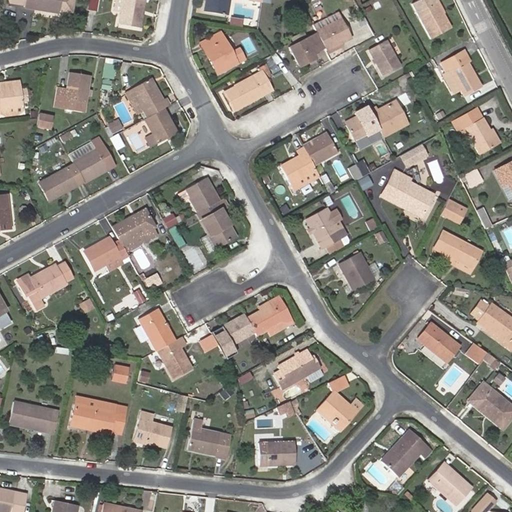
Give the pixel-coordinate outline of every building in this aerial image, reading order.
[(60,0),(9,0),(10,1),(24,4),(23,7),(58,13),(58,10),(60,0)] [(60,0),(58,10),(70,12),(72,0),(60,0)] [(88,0),(87,9),(95,11),(96,0),(88,0)] [(143,0),(115,0),(114,9),(121,10),(118,24),(139,27),(143,0)] [(206,0),(204,11),(227,15),(229,0),(206,0)] [(438,0),(418,0),(411,4),(430,38),(450,27),(436,2),(438,0)] [(312,24),(316,31),(341,19),(338,12),(312,24)] [(231,17),(230,25),(243,27),(245,19),(231,17)] [(341,19),(316,31),(317,33),(324,47),(325,51),(351,37),(341,19)] [(214,56),(209,59),(217,73),(244,59),(238,48),(231,51),(221,32),(208,39),(211,45),(209,46),(214,56)] [(324,47),(317,33),(289,47),(297,63),(313,55),(312,53),(324,47)] [(325,51),(327,54),(353,40),(351,37),(325,51)] [(211,45),(208,39),(200,42),(203,48),(209,46),(211,45)] [(373,58),(376,63),(383,76),(400,67),(385,40),(369,49),(373,58)] [(203,48),(209,59),(214,56),(209,46),(203,48)] [(480,86),(467,62),(469,61),(464,51),(440,64),(446,74),(443,76),(452,94),(460,90),(463,96),(480,86)] [(313,55),(297,63),(298,66),(314,58),(313,55)] [(259,67),(261,72),(265,78),(271,75),(265,63),(259,67)] [(66,100),(85,103),(89,75),(69,72),(66,90),(58,88),(54,106),(65,108),(66,100)] [(223,92),(233,111),(271,90),(265,78),(261,72),(223,92)] [(143,110),(147,118),(163,108),(169,105),(165,97),(162,99),(150,78),(131,89),(136,97),(143,110)] [(0,86),(0,108),(22,105),(20,84),(0,86)] [(131,89),(124,92),(136,114),(143,110),(136,97),(131,89)] [(83,110),(85,103),(66,100),(65,108),(83,110)] [(369,111),(378,129),(383,137),(407,124),(396,101),(378,110),(376,108),(369,111)] [(369,111),(366,107),(354,113),(356,117),(357,120),(346,126),(354,142),(356,141),(360,150),(370,145),(365,136),(371,133),(378,129),(369,111)] [(467,134),(479,154),(495,144),(488,131),(489,130),(476,107),(451,121),(461,138),(467,134)] [(147,118),(144,119),(153,134),(158,143),(177,133),(163,108),(147,118)] [(441,109),(433,113),(437,121),(445,116),(441,109)] [(39,113),(36,126),(49,129),(51,115),(39,113)] [(357,120),(356,117),(344,123),(346,126),(357,120)] [(108,125),(112,134),(122,128),(118,120),(108,125)] [(383,137),(378,129),(371,133),(375,142),(383,138),(383,137)] [(491,129),(489,130),(488,131),(495,144),(498,142),(491,129)] [(65,141),(76,134),(74,130),(62,137),(65,141)] [(326,133),(302,146),(303,147),(313,165),(336,152),(326,133)] [(375,142),(371,133),(365,136),(370,145),(375,142)] [(118,134),(109,139),(116,152),(125,147),(118,134)] [(158,143),(153,134),(145,138),(151,147),(158,143)] [(88,152),(71,160),(73,164),(83,182),(84,183),(114,166),(98,137),(91,141),(95,148),(88,152)] [(84,144),(88,152),(95,148),(91,141),(84,144)] [(421,144),(401,155),(407,166),(427,155),(421,144)] [(279,166),(289,184),(315,170),(313,165),(303,147),(295,152),(298,156),(279,166)] [(367,162),(371,170),(377,166),(373,158),(367,162)] [(436,160),(428,163),(435,183),(444,180),(436,160)] [(511,161),(493,170),(502,186),(507,183),(511,193),(511,161)] [(83,182),(73,164),(66,167),(37,183),(47,201),(83,182)] [(355,180),(361,177),(355,166),(349,169),(355,180)] [(423,179),(430,177),(426,166),(420,168),(423,179)] [(476,169),(463,175),(470,188),(482,181),(476,169)] [(292,189),(318,175),(315,170),(289,184),(292,189)] [(414,207),(411,212),(420,217),(432,195),(408,182),(409,180),(394,171),(384,190),(414,207)] [(369,176),(358,180),(362,190),(373,186),(369,176)] [(184,190),(197,213),(216,202),(218,201),(205,178),(184,190)] [(511,193),(507,183),(502,186),(509,199),(511,197),(511,193)] [(325,187),(329,194),(334,191),(330,184),(325,187)] [(381,195),(411,212),(414,207),(384,190),(381,195)] [(0,230),(10,229),(6,195),(0,195),(0,230)] [(197,213),(196,214),(208,235),(215,248),(234,238),(226,225),(229,224),(221,210),(226,207),(222,199),(218,201),(216,202),(197,213)] [(465,210),(447,200),(446,203),(459,210),(453,222),(458,224),(465,210)] [(446,203),(440,214),(453,222),(459,210),(446,203)] [(341,227),(337,229),(334,222),(328,213),(326,208),(305,219),(321,249),(339,239),(339,238),(346,235),(341,227)] [(475,211),(484,229),(490,226),(481,208),(475,211)] [(144,209),(131,216),(133,219),(146,212),(144,209)] [(328,213),(334,222),(340,219),(335,210),(328,213)] [(131,216),(111,227),(118,240),(121,245),(141,235),(145,241),(156,235),(152,229),(154,227),(146,212),(133,219),(131,216)] [(373,218),(365,223),(370,231),(377,226),(373,218)] [(226,225),(234,238),(236,236),(229,224),(226,225)] [(386,239),(381,230),(375,234),(380,242),(386,239)] [(442,251),(441,253),(440,255),(452,262),(470,271),(480,252),(442,232),(434,247),(442,251)] [(141,235),(121,245),(125,252),(145,241),(141,235)] [(208,235),(200,239),(207,252),(215,248),(208,235)] [(121,260),(127,256),(125,252),(121,245),(118,240),(113,244),(109,238),(83,251),(94,270),(119,257),(121,260)] [(339,239),(323,248),(328,255),(344,246),(339,238),(339,239)] [(342,270),(353,291),(374,280),(367,268),(358,251),(333,265),(337,272),(342,270)] [(119,257),(106,264),(109,270),(129,260),(127,256),(121,260),(119,257)] [(499,259),(502,264),(509,261),(507,256),(499,259)] [(511,266),(509,261),(502,264),(507,274),(511,271),(511,266)] [(32,302),(40,298),(65,285),(63,282),(72,277),(64,262),(55,267),(54,265),(29,279),(27,275),(16,281),(24,296),(28,294),(32,302)] [(470,271),(452,262),(451,264),(469,273),(470,271)] [(367,268),(374,280),(381,276),(374,264),(367,268)] [(143,273),(146,278),(154,274),(152,269),(143,273)] [(144,279),(146,286),(160,282),(158,275),(144,279)] [(138,289),(133,292),(139,303),(144,300),(138,289)] [(257,307),(259,311),(279,299),(278,296),(257,307)] [(44,305),(40,298),(32,302),(36,310),(44,305)] [(89,299),(79,304),(84,313),(93,307),(89,299)] [(246,318),(254,332),(256,336),(274,326),(277,331),(286,326),(277,312),(285,308),(279,299),(259,311),(246,318)] [(506,345),(511,336),(511,319),(491,304),(489,306),(481,300),(470,314),(478,321),(477,322),(484,327),(506,345)] [(277,312),(286,326),(292,322),(285,308),(277,312)] [(138,319),(156,351),(157,350),(174,341),(156,309),(138,319)] [(5,312),(0,314),(0,328),(1,329),(11,323),(5,312)] [(244,314),(211,333),(221,350),(232,344),(254,332),(246,318),(244,314)] [(417,339),(444,361),(457,346),(430,323),(417,339)] [(511,349),(511,336),(506,345),(484,327),(482,330),(511,351),(511,349)] [(232,344),(236,351),(258,339),(256,336),(254,332),(232,344)] [(174,341),(157,350),(173,378),(191,367),(184,354),(182,356),(179,352),(182,350),(179,346),(186,342),(182,336),(174,341)] [(104,343),(103,350),(111,352),(113,345),(104,343)] [(485,352),(473,343),(464,356),(476,365),(485,352)] [(299,354),(295,356),(277,366),(279,371),(272,374),(281,389),(317,369),(310,357),(306,350),(299,354)] [(486,354),(482,360),(489,365),(488,367),(493,371),(499,364),(486,354)] [(310,357),(317,369),(320,368),(313,356),(310,357)] [(115,366),(112,380),(124,383),(127,368),(115,366)] [(147,383),(151,372),(142,369),(139,380),(147,383)] [(345,385),(341,376),(326,383),(331,392),(332,392),(345,385)] [(511,406),(482,382),(469,399),(489,414),(487,417),(501,429),(511,415),(511,406)] [(219,394),(227,399),(231,391),(223,387),(219,394)] [(332,392),(318,408),(340,428),(361,405),(354,399),(348,406),(332,392)] [(489,414),(469,399),(467,401),(487,417),(489,414)] [(292,413),(287,401),(275,407),(279,414),(284,411),(287,416),(292,413)] [(8,424),(32,430),(32,427),(46,430),(46,433),(52,434),(57,412),(13,402),(8,424)] [(89,426),(89,429),(109,434),(109,432),(120,434),(126,408),(115,406),(114,413),(75,404),(71,421),(89,426)] [(254,409),(244,411),(246,419),(255,417),(254,409)] [(134,439),(151,443),(164,447),(169,427),(150,421),(151,415),(142,412),(140,419),(139,419),(134,439)] [(191,427),(199,429),(201,421),(193,419),(191,427)] [(215,455),(225,457),(230,435),(199,429),(191,427),(187,449),(215,455)] [(392,453),(382,463),(397,478),(419,454),(422,456),(428,449),(408,430),(389,450),(392,453)] [(257,443),(258,465),(294,464),(293,442),(257,443)] [(428,449),(422,456),(424,458),(430,451),(428,449)] [(380,461),(382,463),(392,453),(389,450),(380,461)] [(442,462),(440,464),(455,478),(457,476),(442,462)] [(455,478),(440,464),(426,479),(455,505),(470,488),(457,476),(455,478)] [(0,511),(21,511),(26,495),(0,488),(0,511)] [(493,502),(485,495),(471,510),(473,511),(484,511),(485,511),(493,502)] [(55,511),(75,511),(77,506),(58,501),(55,511)] [(140,511),(141,511),(134,510),(133,511),(132,511),(121,510),(122,507),(102,503),(100,511),(140,511)]
